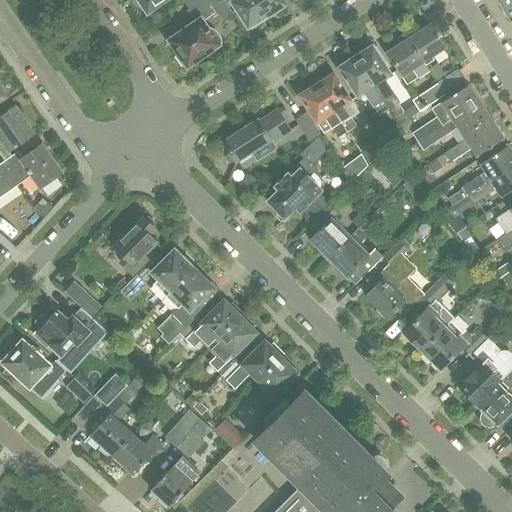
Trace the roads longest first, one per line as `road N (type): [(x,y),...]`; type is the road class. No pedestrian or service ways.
road 1 (residential): [(506,511),(143,148)]
road 2 (residential): [(172,122),(371,0)]
road 3 (residential): [(119,170),(0,2)]
road 4 (residential): [(0,296),(119,170)]
road 5 (residential): [(172,122),(85,0)]
